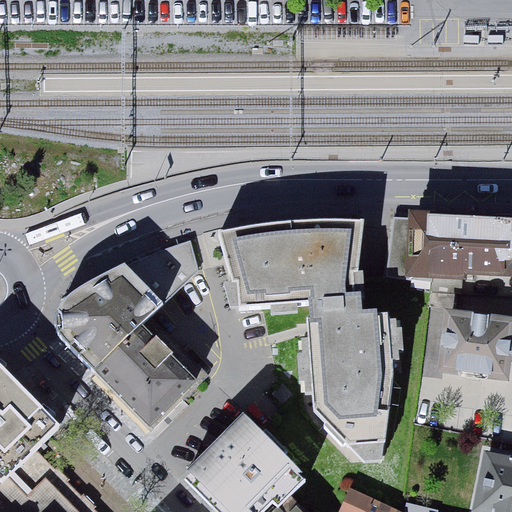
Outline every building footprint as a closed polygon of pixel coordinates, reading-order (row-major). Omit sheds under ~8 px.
[(511,213),(407,210),(404,281),(511,284),(511,213)] [(288,224),(216,233),(237,312),(304,306),(313,415),(347,452),(388,449),(391,366),(384,312),(357,312),(362,225),(288,224)] [(193,238),(125,266),(63,302),(61,339),(154,431),(206,374),(152,314),(202,270),(193,238)] [(510,322),(450,315),(444,368),(504,375),(510,322)] [(425,371),(439,374),(443,354),(429,351),(425,371)] [(0,481),(55,428),(0,371),(0,481)] [(306,471),(241,408),(180,470),(223,511),(253,511),(270,496),(276,502),(306,471)] [(511,511),(511,460),(489,455),(477,506),(507,511),(511,511)] [(400,511),(353,493),(345,511),(400,511)] [(301,511),(288,498),(274,511),(301,511)]
